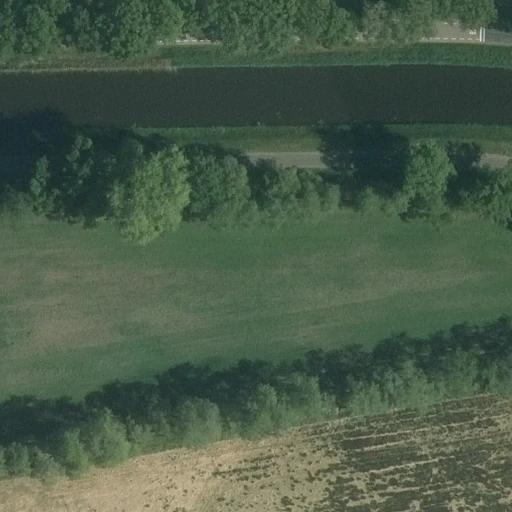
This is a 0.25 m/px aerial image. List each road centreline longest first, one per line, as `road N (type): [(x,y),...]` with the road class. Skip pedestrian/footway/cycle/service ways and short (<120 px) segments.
road 1 (unclassified): [(511,165),(412,158),(0,164)]
road 2 (tertiary): [(511,33),(0,36)]
